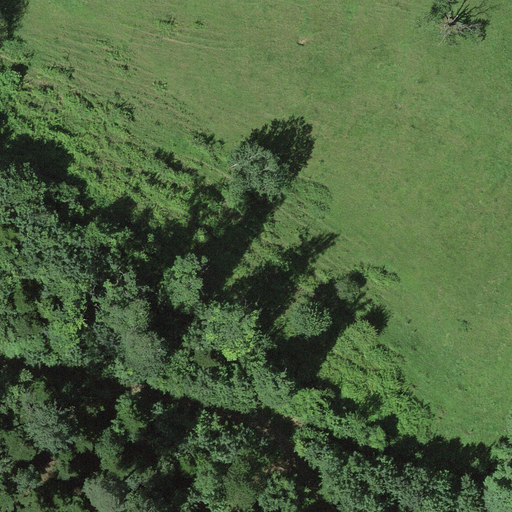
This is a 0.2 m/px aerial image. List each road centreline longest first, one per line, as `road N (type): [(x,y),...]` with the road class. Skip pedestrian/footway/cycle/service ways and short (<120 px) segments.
road 1 (track): [(511,460),(464,477),(434,472),(248,414)]
road 2 (track): [(330,511),(287,446),(248,414)]
